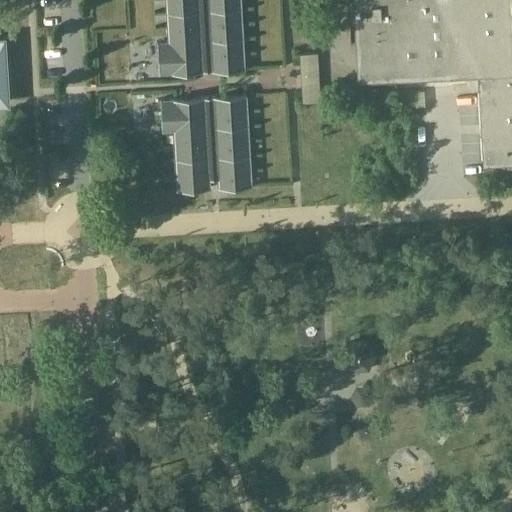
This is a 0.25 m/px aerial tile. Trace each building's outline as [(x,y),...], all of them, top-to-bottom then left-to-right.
[(165,0),(168,41),(157,41),(159,74),(204,71),(204,70),(211,70),(211,71),(245,69),(240,0),(165,0)] [(511,16),(511,0),(353,0),(358,82),(432,78),(431,59),(447,58),(448,77),(478,75),(483,165),(511,163),(511,16)] [(300,54),(302,78),(318,77),(317,53),(300,54)] [(318,77),(302,78),(303,102),(320,101),(318,77)] [(205,96),(160,99),(162,131),(173,131),(177,190),(211,188),(210,179),(217,178),(218,188),(252,186),(247,94),(213,96),(205,97),(205,96)] [(348,341),(340,357),(351,372),(369,371),(377,355),(367,340),(348,341)]
